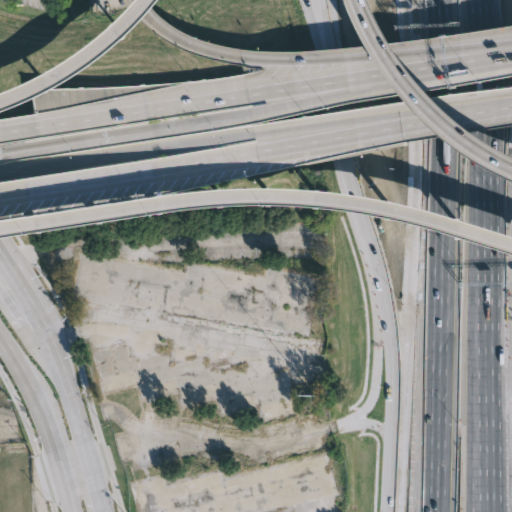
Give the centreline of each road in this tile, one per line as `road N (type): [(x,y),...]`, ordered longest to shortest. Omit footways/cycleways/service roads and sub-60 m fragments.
road 1 (motorway): [(0,191),(511,104)]
road 2 (motorway): [(413,66),(0,132)]
road 3 (motorway): [(511,46),(242,55),(187,42),(138,0)]
road 4 (motorway): [(0,227),(213,196),(385,208)]
road 5 (motorway): [(413,66),(284,106),(151,130)]
road 6 (motorway): [(354,0),(392,74),(424,111),(511,168)]
road 7 (motorway): [(401,0),(410,220)]
road 8 (motorway): [(442,209),(435,423)]
road 9 (motorway): [(486,208),(483,0)]
road 10 (motorway): [(410,220),(393,423)]
road 11 (motorway): [(438,21),(442,209)]
road 12 (primary): [(0,340),(45,422),(69,511)]
road 13 (motorway): [(153,148),(328,122)]
road 14 (secondary): [(331,62),(366,226)]
road 15 (motorway): [(0,174),(153,148)]
road 16 (secondary): [(383,288),(393,345),(393,441)]
road 17 (motorway): [(151,130),(0,154)]
road 18 (motorway): [(486,351),(486,208)]
road 19 (secondary): [(383,288),(374,385),(356,419)]
road 20 (motorway): [(385,208),(511,244)]
road 21 (motorway): [(504,290),(511,167)]
